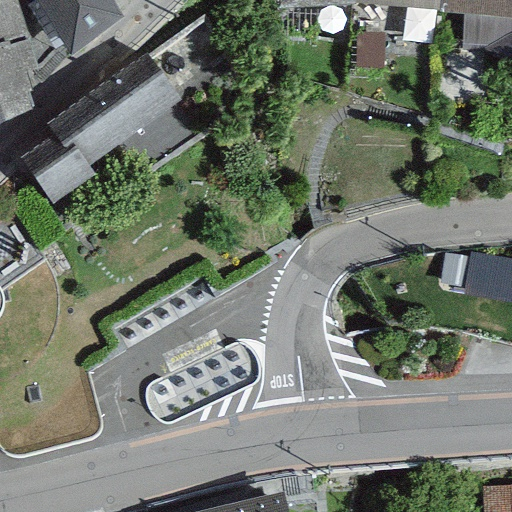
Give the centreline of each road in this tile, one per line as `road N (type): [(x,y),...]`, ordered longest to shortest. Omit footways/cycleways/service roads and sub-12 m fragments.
road 1 (residential): [(298,439),(291,326),(314,267),(358,239),(511,215)]
road 2 (tertiary): [(298,439),(0,505)]
road 3 (residential): [(0,159),(154,0)]
road 4 (tertiary): [(511,425),(298,439)]
